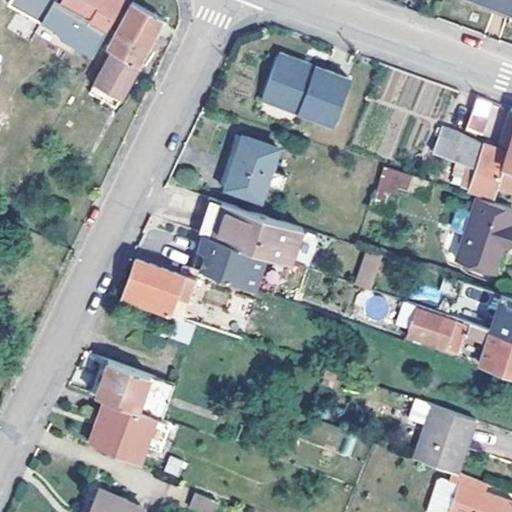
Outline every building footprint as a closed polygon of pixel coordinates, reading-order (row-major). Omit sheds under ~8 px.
[(60,34),(94,54),(123,0),(11,0),(11,1),(43,21),(58,30),(60,34)] [(511,0),(477,0),(511,12),(511,0)] [(122,96),(150,43),(154,37),(164,18),(133,2),(106,48),(113,52),(97,82),(122,96)] [(154,37),(150,43),(158,48),(162,41),(154,37)] [(301,64),(298,58),(285,52),(277,56),(262,95),(333,122),(350,77),(313,63),(312,68),(301,64)] [(313,63),(298,58),(301,64),(312,68),(313,63)] [(117,107),(122,96),(97,82),(91,93),(117,107)] [(492,99),(479,95),(468,126),(483,131),(489,115),(486,114),(492,99)] [(511,113),(500,148),(507,152),(511,138),(511,113)] [(433,139),(454,148),(462,129),(444,125),(440,136),(435,134),(433,139)] [(454,150),(477,159),(480,160),(488,142),(462,129),(454,148),(454,150)] [(291,174),(287,173),(272,168),(279,147),(245,135),(228,187),(261,198),(268,181),(283,187),(286,189),(291,174)] [(511,187),(511,138),(507,152),(500,148),(488,142),(480,160),(477,159),(468,185),(494,195),(498,182),(511,187)] [(0,176),(0,187),(10,194),(15,186),(0,176)] [(376,188),(371,202),(392,210),(398,195),(376,188)] [(511,208),(511,206),(477,194),(454,257),(492,269),(502,242),(505,243),(511,224),(507,222),(511,208)] [(213,235),(216,236),(223,220),(220,210),(223,201),(211,197),(199,231),(206,232),(213,235)] [(267,253),(275,255),(287,221),(273,216),(223,201),(220,210),(223,220),(216,236),(267,253)] [(275,255),(291,261),(304,227),(287,221),(275,255)] [(193,266),(200,268),(213,235),(206,232),(193,266)] [(200,268),(255,287),(267,253),(216,236),(213,235),(200,268)] [(372,287),(384,252),(371,248),(359,283),(372,287)] [(123,297),(169,312),(176,292),(192,297),(198,278),(136,257),(130,276),(123,297)] [(492,304),(494,299),(497,290),(458,276),(454,292),(492,304)] [(199,322),(212,326),(218,307),(228,309),(234,290),(211,282),(199,322)] [(493,326),(511,332),(511,294),(504,292),(497,290),(494,299),(501,301),(498,310),(493,326)] [(366,313),(381,319),(388,302),(373,296),(366,313)] [(123,299),(118,312),(164,328),(168,315),(123,299)] [(491,308),(498,310),(501,301),(494,299),(492,304),(491,308)] [(468,318),(416,302),(406,333),(457,350),(468,318)] [(511,332),(493,326),(471,320),(467,331),(488,338),(481,359),(511,369),(511,332)] [(88,389),(96,392),(107,358),(101,356),(88,389)] [(155,413),(160,415),(173,381),(107,358),(96,392),(108,396),(155,413)] [(91,441),(136,460),(155,413),(108,396),(91,441)] [(454,468),(457,470),(477,416),(435,402),(418,397),(413,410),(430,416),(417,455),(454,468)] [(169,456),(164,471),(180,476),(185,461),(169,456)] [(485,479),(457,470),(454,468),(450,478),(442,475),(437,478),(427,505),(430,510),(435,511),(509,511),(511,510),(511,505),(511,498),(482,487),(485,479)] [(143,511),(146,505),(101,486),(89,511),(143,511)] [(198,490),(192,502),(215,511),(220,499),(198,490)]
